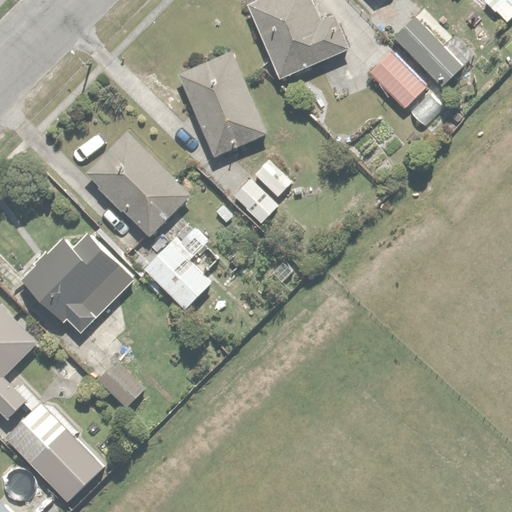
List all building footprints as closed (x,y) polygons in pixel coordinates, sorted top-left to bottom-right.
[(319,0),(253,0),(251,1),(281,75),(352,45),(337,10),(326,15),(319,0)] [(511,0),(489,0),(507,20),(511,15),(511,0)] [(416,11),(394,33),(442,81),(464,58),(416,11)] [(392,45),(370,68),(406,102),(428,79),(392,45)] [(237,46),(180,69),(213,152),(271,129),(237,46)] [(128,126),(88,167),(149,227),(189,186),(128,126)] [(255,169),(281,193),(294,180),(267,155),(255,169)] [(281,193),(255,169),(234,191),(264,219),(283,199),(279,195),(281,193)] [(69,230),(23,274),(66,319),(72,314),(84,327),(138,275),(90,226),(77,239),(69,230)] [(170,237),(146,266),(190,304),(215,276),(170,237)] [(0,296),(0,295),(0,402),(9,412),(35,386),(14,364),(42,338),(0,296)] [(120,355),(99,376),(126,403),(147,382),(120,355)] [(41,397),(7,432),(70,493),(104,459),(41,397)] [(22,511),(6,495),(0,500),(0,511),(22,511)]
